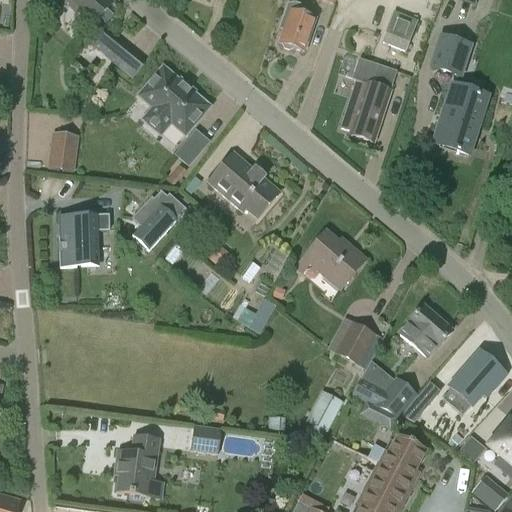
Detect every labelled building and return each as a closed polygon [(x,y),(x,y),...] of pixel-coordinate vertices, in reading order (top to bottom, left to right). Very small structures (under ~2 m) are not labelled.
[(105,13),(106,13),(113,5),(107,0),(62,0),(93,27),(99,20),(105,26),(112,18),(105,13)] [(278,31),(282,32),(278,45),(303,54),(316,17),(305,13),(307,8),(306,7),(304,5),(303,3),(301,2),(299,2),(297,1),(296,1),(294,0),(290,1),(288,2),(286,7),(278,31)] [(447,0),(473,8),(475,0),(447,0)] [(393,15),(381,44),(404,53),(416,24),(393,15)] [(99,28),(86,45),(132,83),(146,66),(99,28)] [(472,48),(437,37),(426,71),(461,82),(472,48)] [(339,131),(349,134),(348,138),(373,146),(389,94),(395,74),(358,62),(351,84),(354,84),(339,131)] [(170,125),(184,137),(207,110),(192,97),(191,98),(176,85),(177,84),(162,71),(138,99),(153,111),(143,123),(160,137),(170,125)] [(486,99),(451,88),(433,146),(467,157),(486,99)] [(72,175),(77,139),(53,135),(48,172),(72,175)] [(195,135),(175,158),(188,168),(207,146),(195,135)] [(253,172),(233,156),(208,185),(243,215),(247,210),(259,221),(280,195),(263,181),(265,179),(254,170),(253,172)] [(177,222),(159,207),(129,240),(147,256),(177,222)] [(65,234),(65,238),(59,238),(60,266),(75,266),(75,270),(95,269),(93,233),(109,232),(108,217),(76,219),(77,224),(62,224),(62,234),(65,234)] [(302,275),(309,267),(341,293),(365,264),(350,251),(347,254),(325,235),(296,270),(302,275)] [(182,272),(193,256),(175,244),(164,260),(182,272)] [(270,298),(281,302),(285,293),(274,290),(270,298)] [(233,322),(249,330),(260,337),(275,310),(265,304),(256,318),(240,309),(233,322)] [(452,335),(423,310),(409,327),(410,328),(400,339),(416,353),(427,362),(437,351),(438,352),(452,335)] [(357,374),(357,375),(363,378),(380,345),(373,341),(372,342),(351,331),(337,357),(358,368),(358,369),(359,370),(357,374)] [(505,380),(493,369),(496,367),(488,360),(486,363),(479,357),(448,391),(470,410),(481,398),(486,403),(505,380)] [(353,397),(398,421),(418,396),(397,379),(384,394),(361,382),(353,397)] [(406,414),(417,423),(439,397),(428,388),(406,414)] [(326,436),(342,406),(320,395),(305,425),(326,436)] [(378,428),(389,433),(395,421),(384,416),(378,428)] [(285,420),(269,419),(268,432),(284,433),(285,420)] [(511,429),(504,423),(482,450),(495,460),(490,466),(508,480),(511,474),(511,429)] [(221,432),(193,428),(190,452),(218,456),(221,432)] [(164,485),(154,483),(159,441),(133,437),(131,454),(117,452),(113,479),(118,479),(116,496),(130,498),(129,502),(143,504),(143,500),(161,502),(164,485)] [(378,467),(371,481),(407,500),(412,490),(408,488),(426,453),(397,438),(394,444),(390,443),(384,454),(373,449),(367,461),(378,467)] [(496,511),(508,498),(484,479),(470,496),(489,511),(496,511)] [(400,511),(407,500),(371,481),(354,511),(400,511)] [(496,511),(511,511),(511,492),(508,498),(496,511)] [(16,511),(19,505),(0,499),(0,511),(16,511)]
